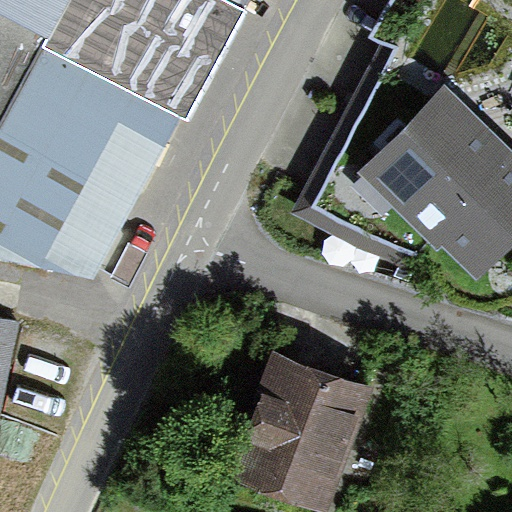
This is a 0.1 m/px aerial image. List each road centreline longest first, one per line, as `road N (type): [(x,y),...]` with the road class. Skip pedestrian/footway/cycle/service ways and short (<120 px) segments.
road 1 (residential): [(201,232),(264,263),(511,351)]
road 2 (unclassified): [(201,232),(73,511)]
road 3 (unclassified): [(327,0),(201,232)]
